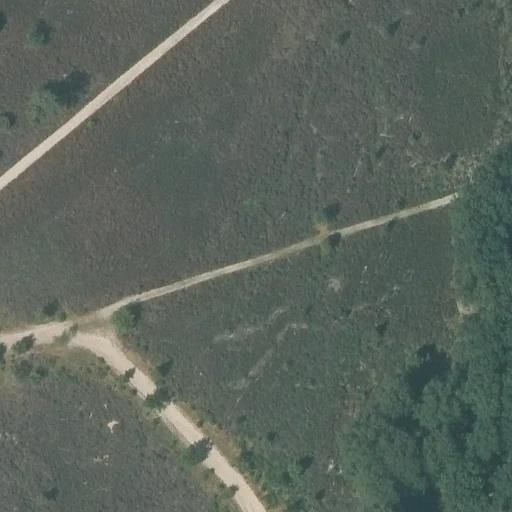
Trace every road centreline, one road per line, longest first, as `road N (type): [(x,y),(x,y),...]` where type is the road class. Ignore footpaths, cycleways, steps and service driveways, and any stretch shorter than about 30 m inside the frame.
road 1 (track): [(82,320),(511,182)]
road 2 (track): [(0,185),(223,0)]
road 3 (track): [(254,511),(82,320)]
